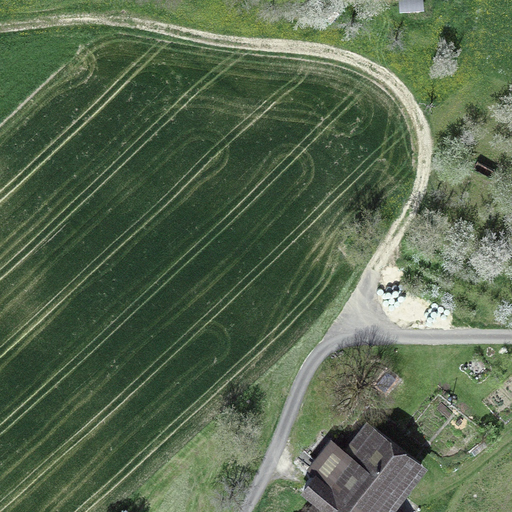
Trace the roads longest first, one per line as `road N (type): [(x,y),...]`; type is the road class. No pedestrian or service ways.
road 1 (track): [(342,343),(422,187),(427,162),(422,119),(390,79),(334,51),(171,29),(73,23),(0,31)]
road 2 (unclassified): [(511,338),(358,340),(327,351),(242,511)]
